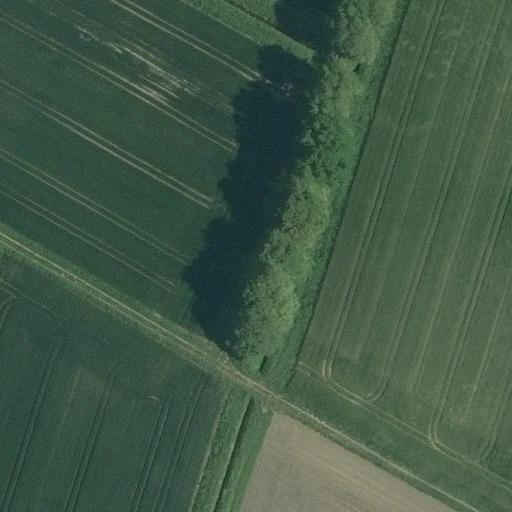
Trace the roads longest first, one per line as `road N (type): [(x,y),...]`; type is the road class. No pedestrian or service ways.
road 1 (track): [(375,79),(273,385),(489,511)]
road 2 (track): [(273,385),(0,229)]
